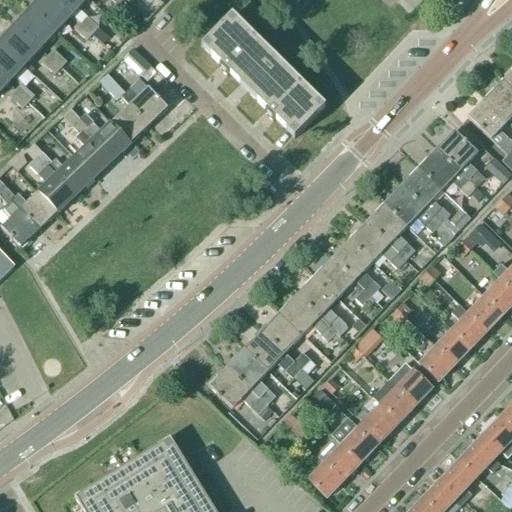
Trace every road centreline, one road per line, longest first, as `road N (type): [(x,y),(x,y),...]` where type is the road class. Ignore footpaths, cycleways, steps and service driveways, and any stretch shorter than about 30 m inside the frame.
road 1 (secondary): [(0,464),(155,348),(305,207)]
road 2 (residential): [(305,207),(139,34)]
road 3 (secondary): [(305,207),(462,42)]
road 4 (residential): [(376,511),(511,367)]
